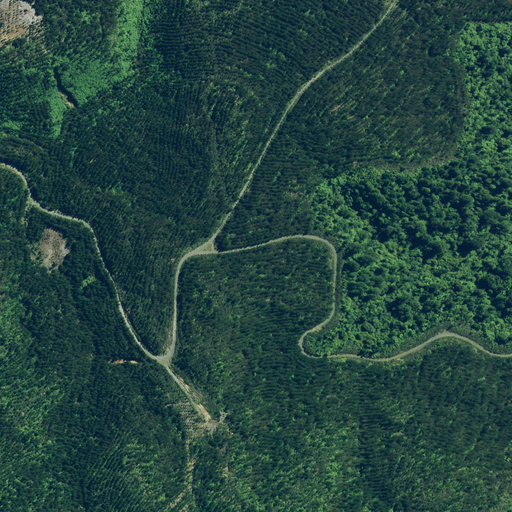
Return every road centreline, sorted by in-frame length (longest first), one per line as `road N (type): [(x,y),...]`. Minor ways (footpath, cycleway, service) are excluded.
road 1 (track): [(212,250),(285,237),(329,255),(338,274),(313,327),(314,348),(407,352),(461,336),(511,356)]
road 2 (track): [(402,0),(368,46),(321,69),(212,250)]
road 3 (track): [(0,154),(23,159),(25,203),(52,231),(78,237),(95,258),(132,351),(160,378)]
road 4 (track): [(212,250),(178,259),(160,378)]
road 5 (track): [(179,511),(190,414),(160,378)]
